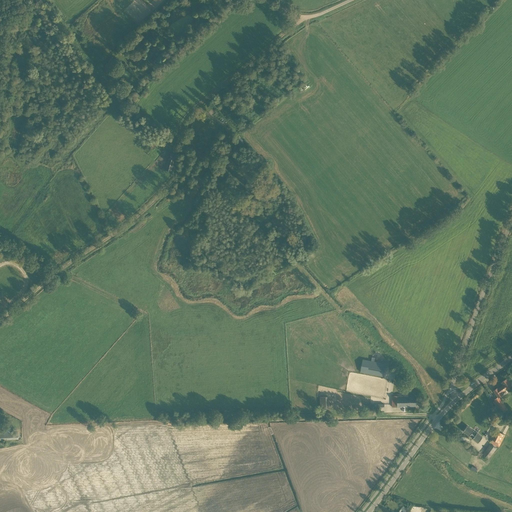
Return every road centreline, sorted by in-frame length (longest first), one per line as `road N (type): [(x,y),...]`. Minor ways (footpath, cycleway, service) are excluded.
road 1 (track): [(0,319),(142,214),(174,180),(183,160),(178,134),(191,107),(305,19)]
road 2 (track): [(437,411),(413,367),(369,319),(340,311),(179,139)]
road 3 (track): [(436,421),(96,421)]
road 4 (unclassified): [(457,399),(459,361),(511,220)]
road 5 (tertiary): [(369,511),(457,399)]
road 6 (unclassified): [(7,0),(18,17),(0,115)]
